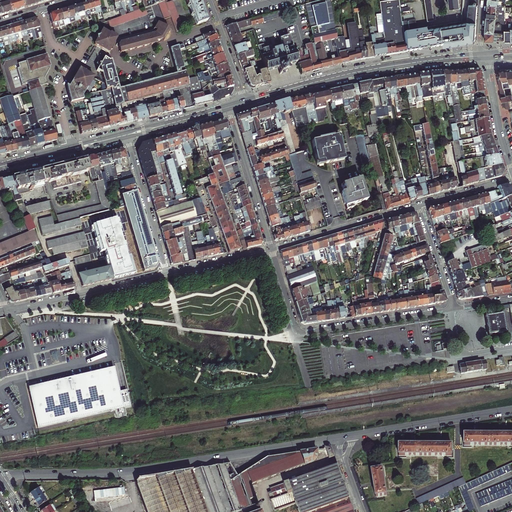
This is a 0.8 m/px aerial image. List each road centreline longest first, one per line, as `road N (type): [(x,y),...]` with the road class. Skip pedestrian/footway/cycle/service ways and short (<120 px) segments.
road 1 (residential): [(0,473),(134,471),(347,436)]
road 2 (residential): [(451,308),(302,332),(293,325),(271,248)]
road 3 (secondary): [(246,101),(369,69),(478,56)]
road 4 (residential): [(511,409),(347,436)]
road 5 (residential): [(5,310),(166,272)]
road 6 (residential): [(271,248),(418,205)]
road 7 (residential): [(271,248),(228,107)]
road 8 (residential): [(126,138),(166,272)]
